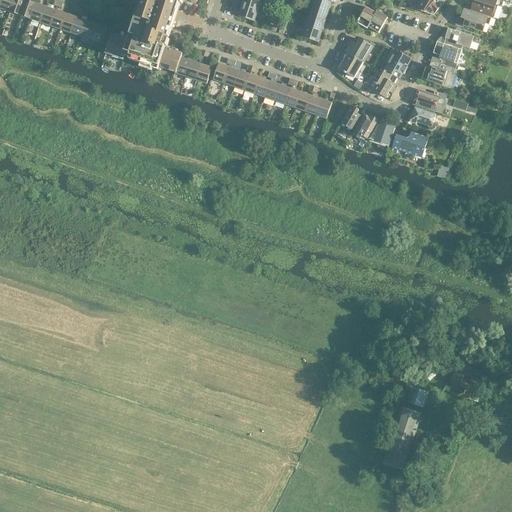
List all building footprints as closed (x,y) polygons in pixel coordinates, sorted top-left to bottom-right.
[(2,0),(0,6),(0,8),(10,12),(13,0),(2,0)] [(13,0),(10,12),(20,15),(25,0),(13,0)] [(26,0),(25,0),(20,15),(30,19),(32,15),(36,3),(26,0)] [(112,35),(106,54),(124,60),(125,56),(131,58),(131,57),(142,60),(140,64),(152,67),(151,68),(158,71),(160,67),(176,72),(175,73),(177,73),(182,58),(183,54),(178,52),(179,51),(167,47),(170,40),(168,40),(180,4),(182,4),(183,0),(142,0),(140,8),(136,7),(129,26),(133,28),(131,35),(129,34),(128,38),(117,35),(116,37),(112,35)] [(258,0),(243,0),(242,6),(258,11),(261,1),(258,0)] [(329,0),(314,0),(313,6),(328,11),(332,1),(329,0)] [(442,5),(432,0),(421,0),(416,10),(433,15),(442,5)] [(473,0),(470,11),(492,18),(497,0),(481,0),(482,0),(480,0),(473,0)] [(32,15),(30,19),(41,22),(46,7),(36,3),(32,15)] [(258,11),(242,6),(238,16),(254,21),(258,11)] [(313,6),(309,17),(325,22),(328,11),(313,6)] [(46,7),(41,22),(51,26),(57,10),(46,7)] [(357,23),(367,29),(376,13),(366,7),(357,23)] [(493,18),(492,18),(470,11),(465,9),(462,18),(466,20),(464,26),(482,32),(485,24),(491,26),(493,18)] [(57,10),(51,26),(61,30),(67,14),(57,10)] [(376,13),(367,29),(368,27),(378,33),(388,17),(377,11),(376,13)] [(67,14),(61,30),(72,33),(77,18),(67,14)] [(309,17),(306,27),(322,32),(325,22),(309,17)] [(77,18),(72,33),(82,37),(87,21),(77,18)] [(87,21),(82,37),(92,40),(98,25),(87,21)] [(98,25),(92,40),(102,44),(108,28),(98,25)] [(306,27),(302,37),(318,42),(322,32),(306,27)] [(443,44),(468,52),(473,37),(448,29),(447,35),(444,34),(442,37),(445,38),(443,44)] [(346,52),(348,54),(363,63),(373,47),(361,40),(358,45),(352,42),(346,52)] [(435,49),(433,54),(440,56),(439,59),(446,61),(445,65),(458,69),(464,51),(437,42),(437,44),(435,45),(435,47),(435,49)] [(384,70),(397,78),(399,79),(402,73),(401,73),(410,59),(396,51),(384,70)] [(348,54),(343,62),(345,63),(341,70),(347,74),(346,74),(348,75),(354,78),(363,63),(348,54)] [(177,73),(175,73),(186,77),(191,61),(182,58),(177,73)] [(191,61),(186,77),(196,80),(202,64),(191,61)] [(202,64),(196,80),(207,84),(212,68),(202,64)] [(229,67),(219,64),(213,79),(224,83),(229,67)] [(458,69),(445,65),(443,71),(437,69),(432,70),(426,68),(422,79),(451,89),(458,69)] [(229,67),(224,83),(234,87),(240,71),(229,67)] [(397,78),(384,70),(380,68),(369,88),(390,100),(398,86),(394,84),(397,78)] [(240,71),(234,87),(244,90),(250,75),(240,71)] [(250,75),(244,90),(255,94),(260,78),(250,75)] [(260,78),(255,94),(265,97),(270,82),(260,78)] [(360,90),(363,83),(357,80),(354,86),(360,90)] [(270,82),(265,97),(275,101),(281,85),(270,82)] [(281,85),(275,101),(285,105),(291,89),(281,85)] [(291,89),(285,105),(296,108),(301,92),(291,89)] [(414,104),(435,111),(436,112),(437,112),(439,112),(442,110),(444,107),(445,104),(445,100),(445,99),(446,96),(433,92),(433,95),(418,90),(414,104)] [(301,92),(296,108),(306,112),(311,96),(301,92)] [(311,96),(306,112),(316,115),(322,100),(311,96)] [(322,100),(316,115),(327,119),(332,103),(322,100)] [(466,111),(468,104),(463,102),(462,107),(460,106),(460,109),(466,111)] [(351,106),(341,123),(352,130),(360,116),(356,114),(358,110),(351,106)] [(410,114),(409,119),(410,122),(415,123),(417,122),(427,126),(429,129),(431,130),(434,129),(435,126),(434,124),(431,123),(434,114),(415,108),(413,113),(410,114)] [(360,139),(359,139),(359,140),(366,144),(369,139),(379,123),(378,123),(379,122),(378,120),(371,116),(370,117),(369,118),(364,115),(353,135),(360,139)] [(379,123),(369,139),(378,142),(376,148),(387,152),(395,128),(379,123)] [(397,136),(393,148),(422,158),(428,138),(411,133),(410,138),(407,139),(397,136)] [(445,178),(449,168),(441,165),(438,176),(445,178)] [(443,347),(432,343),(425,359),(437,363),(443,347)] [(486,376),(456,366),(447,392),(477,402),(486,376)] [(428,392),(412,386),(407,402),(423,408),(428,392)] [(383,462),(403,469),(421,414),(401,407),(383,462)]
